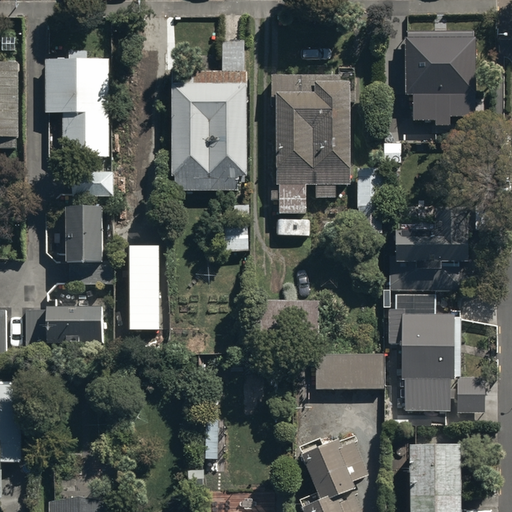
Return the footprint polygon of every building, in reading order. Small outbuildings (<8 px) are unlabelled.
[(432,109),(470,109),(470,30),(400,30),(400,95),(432,95),(432,109)] [(174,70),(176,190),(238,189),(238,180),(250,180),(249,36),(222,36),(222,69),(174,70)] [(67,109),(67,152),(112,152),(111,54),(50,55),(51,109),(67,109)] [(0,57),(0,147),(19,147),(18,57),(0,57)] [(281,90),(281,215),(307,215),(307,183),(317,183),(317,198),(339,198),(339,183),(354,183),(354,80),(317,80),(317,90),(281,90)] [(362,232),(388,232),(387,165),(361,166),(362,232)] [(75,173),(76,195),(116,194),(115,171),(75,173)] [(71,203),(72,263),(105,262),(104,202),(71,203)] [(227,247),(251,247),(251,204),(226,204),(227,247)] [(394,205),(394,290),(462,290),(462,258),(473,259),(473,205),(394,205)] [(323,341),(323,297),(260,297),(260,341),(323,341)] [(105,303),(50,303),(49,341),(105,341),(105,303)] [(405,343),(404,411),(487,412),(487,377),(460,377),(461,313),(393,312),(392,343),(405,343)] [(316,386),(385,386),(385,351),(316,351),(316,386)] [(0,381),(0,494),(0,495),(0,494),(0,458),(25,458),(24,381),(0,381)] [(353,434),(303,455),(321,498),(371,477),(353,434)] [(413,439),(413,511),(465,511),(465,439),(413,439)] [(218,468),(190,469),(190,489),(219,489),(218,468)] [(362,511),(353,489),(304,509),(305,511),(362,511)] [(55,498),(55,511),(108,511),(108,498),(55,498)]
